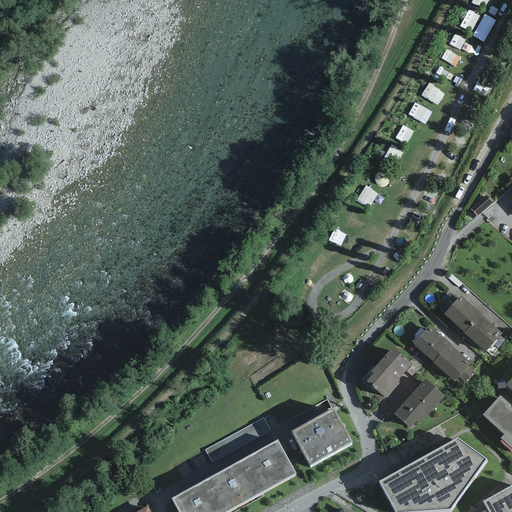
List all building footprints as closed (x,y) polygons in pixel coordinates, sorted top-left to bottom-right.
[(423,98),(432,105),(441,93),(431,86),(423,98)] [(409,118),(421,125),(428,112),(416,105),(409,118)] [(370,211),(379,197),(367,189),(358,203),(370,211)] [(490,204),(485,198),(470,211),(475,217),(490,204)] [(444,317),(465,335),(471,329),(473,331),(483,320),(483,318),(460,299),(444,317)] [(502,337),(483,320),(473,331),(471,329),(465,335),(464,336),(485,355),(502,337)] [(430,328),(413,346),(434,364),(439,357),(442,359),(451,348),(452,347),(430,328)] [(471,366),(451,348),(442,359),(439,357),(434,364),(433,365),(455,384),(471,366)] [(384,400),(412,367),(393,350),(364,383),(384,400)] [(413,433),(444,398),(425,381),(394,416),(413,433)] [(511,409),(500,399),(482,418),(504,438),(500,442),(511,452),(511,412),(510,410),(511,409)] [(311,470),(352,448),(334,413),(292,435),(311,470)] [(450,511),(486,463),(457,442),(379,486),(393,511),(450,511)] [(177,511),(234,511),(296,478),(277,445),(172,502),(177,511)] [(511,511),(511,489),(482,505),(486,511),(511,511)]
